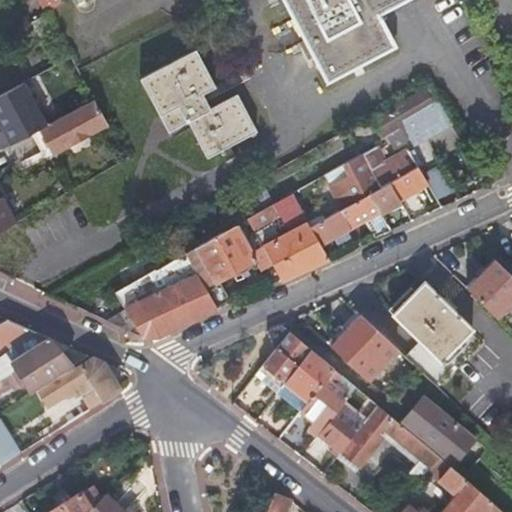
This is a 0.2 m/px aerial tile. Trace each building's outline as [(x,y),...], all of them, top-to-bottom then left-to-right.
[(38,0),(44,12),(57,4),(64,0),(38,0)] [(279,0),(322,81),(388,46),(371,15),(399,0),(279,0)] [(187,51),(134,79),(163,134),(182,124),(201,159),(251,132),(231,96),(205,110),(197,94),(207,88),(187,51)] [(378,137),(388,131),(400,123),(432,106),(424,92),(393,109),(380,117),(378,113),(367,119),(378,137)] [(35,128),(48,152),(104,120),(97,108),(90,98),(35,128)] [(368,169),(382,161),(374,146),(360,153),(368,169)] [(416,166),(415,165),(406,149),(382,161),(368,169),(378,187),(387,182),(390,180),(416,166)] [(360,197),(367,193),(378,187),(368,169),(360,153),(342,163),(348,173),(329,184),(335,196),(354,186),(360,197)] [(425,182),(435,199),(449,191),(429,157),(415,165),(416,166),(425,182)] [(400,196),(425,182),(416,166),(390,180),(400,196)] [(24,203),(29,213),(59,196),(49,178),(19,196),(24,203)] [(367,193),(379,212),(388,207),(391,213),(401,207),(387,182),(378,187),(367,193)] [(254,198),(247,184),(236,190),(243,204),(254,198)] [(279,281),(327,259),(318,244),(307,226),(289,193),(260,209),(245,218),(251,229),(277,214),(286,232),(261,246),(271,265),(279,281)] [(374,238),(389,231),(379,212),(367,193),(360,197),(307,226),(318,244),(331,236),(345,229),(362,219),(367,229),(369,228),(374,238)] [(260,209),(254,198),(243,204),(241,205),(240,210),(245,218),(260,209)] [(4,215),(7,221),(9,225),(29,213),(24,203),(4,215)] [(259,271),(271,265),(261,246),(249,252),(234,224),(183,252),(215,308),(228,301),(217,280),(231,272),(237,269),(254,260),(259,271)] [(350,238),(345,229),(331,236),(336,246),(350,238)] [(156,336),(215,309),(215,308),(183,252),(113,292),(124,310),(141,337),(156,336)] [(493,259),(465,288),(495,317),(511,299),(511,276),(505,270),(493,259)] [(243,278),(237,269),(231,272),(235,281),(243,278)] [(418,342),(403,357),(426,378),(468,332),(471,330),(422,282),(420,284),(391,315),(418,342)] [(105,320),(141,337),(124,310),(105,320)] [(358,315),(353,310),(324,342),(329,346),(358,315)] [(358,315),(329,346),(365,380),(395,349),(358,315)] [(0,353),(32,329),(6,318),(0,321),(0,353)] [(278,324),(264,330),(273,348),(287,331),(278,324)] [(0,353),(0,365),(9,360),(46,336),(47,336),(32,329),(0,353)] [(287,331),(273,348),(261,364),(283,381),(308,348),(287,331)] [(0,365),(0,393),(13,385),(17,382),(20,386),(23,384),(28,393),(36,388),(68,367),(71,365),(46,336),(9,360),(0,365)] [(308,348),(283,381),(307,401),(325,378),(332,368),(308,348)] [(83,398),(90,408),(119,390),(101,361),(92,357),(70,371),(68,367),(36,388),(46,404),(63,393),(64,395),(70,391),(72,395),(80,390),(89,384),(93,391),(84,397),(83,398)] [(261,364),(258,369),(279,386),(283,381),(261,364)] [(353,385),(332,368),(325,378),(346,395),(353,385)] [(307,401),(300,409),(314,420),(309,427),(317,434),(317,433),(318,433),(322,426),(336,409),(346,395),(325,378),(307,401)] [(89,384),(80,390),(84,397),(93,391),(89,384)] [(405,417),(399,424),(405,429),(410,422),(454,461),(475,438),(424,394),(403,416),(405,417)] [(399,424),(375,404),(362,423),(363,424),(342,452),(347,456),(344,460),(356,470),(359,466),(381,437),(377,433),(377,432),(382,427),(400,442),(408,432),(405,429),(399,424)] [(322,426),(318,433),(335,447),(340,451),(359,426),(336,409),(322,426)] [(0,465),(19,453),(0,423),(0,465)] [(377,432),(396,448),(400,442),(382,427),(377,432)] [(427,469),(437,456),(408,432),(400,442),(418,457),(414,462),(386,497),(397,506),(426,470),(427,469)] [(400,442),(396,448),(414,462),(418,457),(400,442)] [(331,452),(336,456),(337,455),(340,451),(335,447),(331,452)] [(347,456),(342,452),(340,451),(337,455),(344,460),(347,456)] [(453,494),(464,479),(437,456),(427,469),(426,470),(453,494)] [(504,511),(464,479),(453,494),(438,511),(504,511)] [(85,511),(90,507),(100,495),(91,485),(81,492),(80,490),(47,511),(85,511)] [(286,511),(292,500),(274,492),(265,511),(286,511)] [(113,500),(108,506),(104,502),(94,511),(133,511),(126,506),(123,509),(113,500)]
